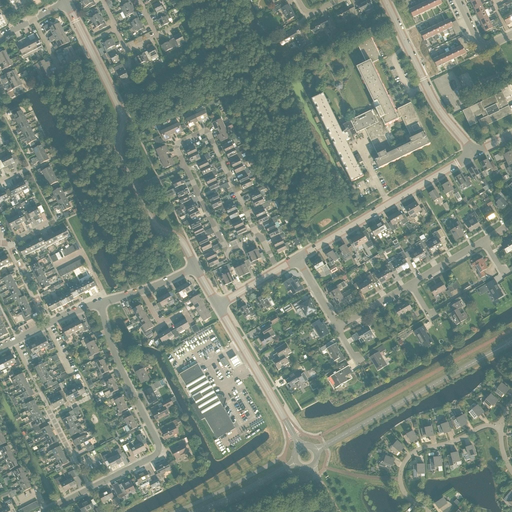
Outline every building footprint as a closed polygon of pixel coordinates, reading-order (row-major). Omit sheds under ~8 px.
[(85,0),(82,2),(84,7),(88,5),(90,8),(96,5),(94,2),(93,3),(91,0),(85,0)] [(121,7),(120,7),(123,12),(133,7),(132,5),(130,6),(129,3),(130,2),(129,0),(127,0),(123,2),(119,4),(121,7)] [(364,2),(358,5),(359,8),(356,10),(360,18),(366,15),(364,12),(365,11),(365,12),(370,10),(369,9),(373,7),(369,0),(367,0),(365,1),(363,2),(364,2)] [(424,12),(429,10),(426,2),(422,4),(420,0),(419,0),(418,1),(420,5),(424,12)] [(429,10),(435,7),(431,0),(429,0),(428,1),(427,0),(424,0),(426,2),(429,10)] [(471,5),(473,9),(482,5),(485,3),(484,1),(481,3),(479,0),(477,0),(471,3),(471,5)] [(418,15),(424,12),(420,5),(417,6),(415,2),(412,3),(414,8),(415,7),(418,15)] [(157,14),(156,14),(158,17),(167,12),(164,7),(162,7),(159,3),(153,6),(157,14)] [(295,16),(288,4),(284,7),(282,4),(273,9),(275,13),(281,9),(287,21),(295,16)] [(413,18),(418,15),(415,7),(414,8),(411,9),(409,5),(407,6),(409,11),(410,10),(413,18)] [(482,5),(473,9),(476,15),(485,11),(487,9),(486,7),(483,8),(482,5)] [(129,20),(132,18),(138,15),(136,12),(134,13),(133,10),(134,9),(133,7),(123,12),(125,17),(127,17),(129,20)] [(349,10),(347,7),(336,13),(340,20),(351,15),(352,17),(355,16),(352,9),(349,10)] [(94,17),(90,19),(92,23),(103,18),(101,16),(100,17),(99,14),(100,13),(98,10),(92,13),(94,17)] [(476,15),(479,20),(487,16),(485,11),(476,15)] [(170,19),(167,12),(158,17),(159,20),(158,20),(161,27),(170,22),(168,20),(170,19)] [(506,16),(503,17),(507,26),(511,23),(511,21),(509,14),(507,12),(505,13),(506,16)] [(133,21),(129,23),(132,28),(142,23),(141,21),(140,22),(138,19),(139,18),(138,15),(132,18),(133,21)] [(479,20),(481,26),(490,22),(487,16),(479,20)] [(104,20),(103,18),(92,23),(95,29),(99,27),(101,30),(107,26),(105,23),(104,24),(102,21),(104,20)] [(315,26),(312,28),(314,33),(328,26),(329,28),(333,27),(329,20),(327,21),(325,18),(314,24),(315,26)] [(490,22),(481,26),(484,32),(498,25),(499,28),(503,27),(499,18),(497,20),(498,23),(495,24),(494,20),(490,22)] [(451,26),(450,24),(451,23),(449,19),(443,22),(447,30),(446,30),(448,34),(450,33),(449,29),(452,27),(451,26)] [(443,32),(446,30),(447,30),(443,22),(437,25),(441,32),(440,33),(442,37),(445,36),(443,32)] [(46,30),(45,30),(46,32),(50,30),(52,33),(62,28),(59,23),(51,27),(50,24),(43,27),(45,27),(46,30)] [(132,28),(135,33),(138,31),(140,34),(146,31),(145,28),(143,29),(142,26),(143,25),(142,23),(132,28)] [(437,35),(440,33),(441,32),(437,25),(432,28),(435,35),(435,36),(437,40),(439,38),(437,35)] [(53,35),(49,38),(50,40),(64,33),(62,28),(52,33),(53,35)] [(288,33),(278,40),(282,46),(281,45),(288,41),(289,42),(295,39),(298,44),(297,45),(299,49),(305,45),(300,36),(302,35),(302,34),(301,35),(300,34),(300,33),(299,31),(297,32),(295,28),(288,33)] [(431,37),(435,36),(435,35),(432,28),(426,30),(429,38),(431,42),(433,41),(431,37)] [(426,40),(429,38),(426,30),(420,33),(424,40),(423,40),(425,45),(428,44),(426,40)] [(55,40),(57,43),(67,37),(64,33),(50,40),(51,42),(55,40)] [(33,41),(38,51),(43,48),(36,34),(34,35),(36,39),(33,41)] [(172,39),(176,48),(183,45),(182,43),(185,42),(180,34),(174,37),(175,38),(172,39)] [(67,37),(57,43),(58,45),(54,47),(55,50),(69,42),(67,37)] [(376,110),(373,111),(372,110),(350,121),(351,121),(346,123),(352,135),(365,129),(377,154),(379,158),(375,160),(379,169),(430,144),(426,135),(425,136),(423,132),(424,132),(410,103),(402,107),(401,106),(398,108),(398,109),(397,109),(398,110),(395,111),(372,63),(381,59),(371,37),(357,44),(366,63),(357,67),(377,109),(375,109),(376,110)] [(26,39),(34,53),(38,51),(33,41),(31,42),(28,38),(26,39)] [(26,44),(24,46),(29,55),(34,53),(26,39),(24,40),(26,44)] [(103,47),(106,53),(115,49),(114,46),(115,45),(112,39),(104,43),(105,46),(103,47)] [(170,52),(176,48),(172,39),(169,41),(169,42),(161,46),(164,52),(169,50),(170,52)] [(464,49),(463,50),(461,47),(461,46),(458,48),(456,44),(454,41),(455,41),(454,39),(451,40),(455,49),(459,57),(466,53),(464,49)] [(304,55),(317,47),(314,42),(301,49),(304,55)] [(17,44),(24,58),(29,55),(24,46),(21,47),(19,43),(17,44)] [(56,51),(57,53),(58,55),(62,53),(64,56),(74,51),(71,46),(64,50),(63,48),(56,51)] [(448,48),(450,52),(453,59),(459,57),(455,49),(452,51),(450,46),(448,48)] [(149,62),(155,59),(159,57),(153,47),(147,50),(148,51),(145,53),(149,62)] [(106,53),(110,59),(111,58),(114,63),(120,60),(116,52),(117,52),(115,49),(106,53)] [(450,52),(446,53),(444,49),(442,50),(444,54),(448,62),(453,59),(450,52)] [(61,61),(62,63),(76,56),(74,51),(64,56),(65,59),(61,61)] [(436,53),(438,57),(442,65),(448,62),(444,54),(441,56),(439,52),(436,53)] [(142,63),(143,65),(149,62),(145,53),(142,54),(142,55),(134,59),(137,65),(142,63)] [(433,54),(431,56),(433,60),(437,67),(442,65),(438,57),(435,59),(433,54)] [(0,59),(0,65),(10,60),(8,55),(0,59)] [(76,56),(62,63),(63,65),(67,63),(69,66),(79,61),(76,56)] [(13,65),(10,60),(0,65),(0,67),(1,67),(3,70),(13,65)] [(44,60),(34,65),(37,70),(51,63),(50,61),(45,63),(44,60)] [(52,65),(51,63),(37,70),(39,75),(49,70),(48,67),(52,65)] [(116,67),(113,68),(115,71),(118,77),(120,76),(122,81),(123,83),(126,82),(125,80),(129,78),(124,70),(125,70),(124,67),(118,69),(116,67)] [(2,80),(3,82),(17,75),(15,70),(5,75),(6,78),(2,80)] [(49,70),(39,75),(42,80),(56,73),(55,70),(50,73),(49,70)] [(496,74),(483,80),(486,85),(499,79),(496,74)] [(9,82),(10,85),(20,80),(17,75),(3,82),(4,84),(9,82)] [(463,93),(466,92),(458,77),(456,78),(463,93)] [(10,85),(11,88),(7,90),(8,92),(22,85),(20,80),(10,85)] [(470,108),(462,111),(470,126),(477,123),(474,117),(482,114),(484,118),(478,121),(482,128),(511,113),(511,112),(508,105),(506,100),(502,92),(498,94),(494,96),(477,104),(470,108)] [(354,140),(352,135),(346,123),(339,126),(323,94),(311,100),(351,182),(363,176),(357,164),(363,161),(359,154),(354,156),(346,141),(350,139),(351,141),(354,140)] [(419,99),(417,95),(408,99),(410,103),(419,99)] [(12,112),(13,115),(15,118),(12,119),(13,121),(24,116),(22,111),(19,112),(17,109),(12,112)] [(195,115),(198,122),(201,120),(202,123),(209,120),(204,110),(195,115)] [(186,119),(190,129),(197,126),(196,123),(198,122),(195,115),(186,119)] [(14,123),(17,122),(18,125),(27,120),(24,116),(13,121),(14,123)] [(221,119),(212,124),(215,130),(217,129),(219,131),(226,128),(221,119)] [(29,125),(27,120),(18,125),(20,127),(17,129),(18,131),(29,125)] [(169,127),(173,134),(175,133),(176,135),(183,132),(179,123),(169,127)] [(32,130),(29,125),(18,131),(19,133),(22,131),(23,134),(32,130)] [(160,131),(165,141),(171,138),(170,135),(173,134),(169,127),(160,131)] [(226,128),(219,131),(220,134),(217,135),(221,142),(230,137),(226,128)] [(20,140),(21,142),(23,141),(34,135),(32,130),(23,134),(25,137),(20,140)] [(37,140),(34,135),(23,141),(24,143),(27,141),(28,144),(29,144),(30,147),(36,144),(34,141),(37,140)] [(235,149),(232,143),(223,147),(226,153),(235,149)] [(29,149),(30,151),(31,153),(34,152),(36,154),(44,150),(42,145),(34,149),(33,147),(29,149)] [(189,150),(186,151),(185,151),(187,154),(189,156),(197,152),(194,145),(188,148),(189,150)] [(156,150),(160,159),(167,156),(166,153),(169,152),(166,146),(156,150)] [(234,155),(236,158),(242,155),(247,152),(246,150),(240,152),(238,147),(235,149),(226,153),(228,158),(234,155)] [(44,150),(36,154),(37,157),(34,159),(34,158),(31,159),(31,160),(30,160),(31,162),(32,162),(33,162),(47,155),(44,150)] [(511,158),(511,151),(502,156),(500,153),(494,156),(497,161),(505,157),(506,161),(511,158)] [(195,162),(200,159),(197,152),(189,156),(190,159),(189,160),(190,162),(195,160),(195,162)] [(12,169),(14,168),(12,164),(15,162),(11,155),(6,158),(12,169)] [(36,163),(39,161),(42,167),(48,164),(46,161),(49,160),(47,155),(33,162),(34,165),(36,163)] [(243,157),(242,155),(236,158),(237,160),(230,164),(231,167),(232,166),(233,168),(242,164),(244,163),(242,158),(243,157)] [(169,159),(167,156),(160,159),(165,169),(174,164),(171,158),(169,159)] [(204,162),(198,165),(199,167),(201,170),(210,166),(207,160),(210,159),(209,156),(203,159),(204,162)] [(10,170),(12,169),(6,158),(1,160),(5,167),(8,166),(10,170)] [(487,160),(481,163),(485,171),(490,169),(491,172),(496,169),(493,163),(490,165),(487,160)] [(244,163),(242,164),(233,168),(236,174),(242,171),(243,173),(249,171),(248,168),(247,168),(244,163)] [(210,175),(217,172),(216,169),(215,169),(212,164),(210,166),(201,170),(203,175),(209,172),(210,175)] [(48,165),(38,170),(40,175),(43,173),(45,176),(53,172),(51,167),(49,168),(48,165)] [(474,167),(468,170),(473,178),(476,176),(478,179),(481,178),(479,174),(474,167)] [(250,173),(249,171),(243,173),(244,176),(238,179),(241,184),(249,180),(247,175),(250,173)] [(56,177),(53,172),(45,176),(46,179),(43,181),(44,183),(56,177)] [(217,172),(210,175),(212,177),(206,180),(208,185),(217,181),(214,176),(218,174),(217,172)] [(461,174),(455,178),(460,185),(463,184),(463,185),(465,183),(467,187),(471,184),(467,177),(464,179),(461,174)] [(18,177),(16,178),(23,191),(24,194),(29,192),(29,191),(24,181),(21,183),(18,177)] [(56,177),(44,183),(45,185),(48,183),(50,186),(58,182),(56,177)] [(16,178),(17,180),(15,181),(17,185),(15,186),(18,194),(23,191),(16,178)] [(184,184),(181,179),(173,183),(175,188),(172,190),(173,192),(179,189),(178,187),(184,184)] [(252,185),(249,180),(241,184),(243,189),(252,185)] [(219,187),(217,181),(208,185),(211,191),(217,188),(218,190),(223,188),(229,185),(227,183),(221,186),(219,187)] [(449,182),(442,186),(445,190),(443,191),(445,194),(448,193),(451,197),(453,196),(452,193),(454,192),(453,190),(449,182)] [(7,190),(11,196),(15,205),(19,203),(15,196),(18,194),(15,186),(12,188),(9,184),(8,185),(9,188),(9,189),(7,190)] [(11,196),(7,190),(2,193),(0,188),(0,193),(4,201),(9,198),(8,197),(11,196)] [(53,190),(54,192),(53,192),(54,195),(51,196),(52,199),(64,193),(61,188),(58,189),(57,188),(53,190)] [(190,194),(188,195),(185,189),(180,192),(179,189),(173,192),(174,195),(177,194),(179,199),(190,194)] [(435,190),(429,194),(433,201),(437,199),(440,204),(443,203),(435,190)] [(260,194),(259,192),(251,196),(253,201),(264,196),(262,193),(260,194)] [(49,200),(50,202),(53,201),(56,199),(58,202),(66,198),(64,193),(52,199),(49,200)] [(496,203),(498,205),(496,206),(500,211),(502,209),(507,205),(502,199),(504,197),(500,193),(497,196),(500,199),(496,203)] [(179,205),(180,208),(186,205),(185,202),(190,200),(189,197),(191,196),(190,194),(179,199),(182,204),(179,205)] [(209,198),(211,203),(220,199),(218,194),(209,198)] [(262,205),(263,206),(269,203),(271,202),(271,201),(271,200),(266,202),(264,196),(253,201),(252,202),(255,207),(262,204),(262,205)] [(487,213),(484,215),(488,221),(496,216),(490,206),(493,204),(488,197),(484,200),(488,207),(484,209),(487,213)] [(54,210),(57,208),(69,203),(66,198),(58,202),(59,205),(56,206),(53,208),(54,210)] [(211,203),(214,209),(221,205),(222,208),(228,205),(227,202),(225,203),(224,202),(223,201),(222,202),(220,199),(211,203)] [(416,202),(410,205),(416,214),(419,212),(422,217),(426,214),(423,208),(420,209),(416,202)] [(57,208),(58,210),(61,209),(65,217),(70,215),(67,210),(71,208),(69,203),(57,208)] [(270,206),(269,203),(263,206),(264,209),(255,213),(257,219),(265,215),(266,215),(269,213),(266,208),(270,206)] [(188,207),(186,205),(180,208),(182,210),(186,208),(189,213),(198,209),(195,204),(188,207)] [(229,207),(228,205),(222,208),(223,210),(226,209),(228,214),(237,210),(234,205),(229,207)] [(412,216),(416,214),(410,205),(405,208),(409,216),(406,217),(410,224),(415,221),(412,216)] [(32,209),(38,220),(40,219),(38,215),(41,213),(38,207),(37,206),(32,209)] [(32,209),(25,212),(28,218),(30,217),(31,219),(34,217),(36,221),(38,220),(32,209)] [(200,215),(198,209),(189,213),(191,219),(186,222),(187,224),(193,221),(192,218),(200,215)] [(239,215),(237,210),(228,214),(231,219),(228,221),(229,223),(236,220),(234,218),(239,215)] [(24,222),(26,226),(31,224),(28,218),(24,211),(22,212),(22,213),(18,216),(21,223),(24,222)] [(399,212),(394,215),(398,222),(400,221),(403,225),(408,222),(405,217),(403,218),(399,212)] [(465,223),(470,232),(480,226),(475,219),(478,218),(474,212),(469,215),(472,219),(465,223)] [(269,213),(266,215),(257,219),(260,224),(269,220),(270,222),(277,219),(275,216),(271,218),(269,213)] [(394,215),(388,218),(392,224),(389,226),(392,231),(397,228),(395,224),(398,222),(394,215)] [(19,225),(21,223),(18,216),(13,218),(19,230),(21,229),(19,225)] [(8,221),(8,220),(4,221),(8,229),(11,227),(12,228),(15,227),(17,231),(19,230),(13,218),(8,221)] [(280,227),(277,219),(270,222),(272,224),(266,227),(268,233),(277,228),(279,228),(280,227)] [(237,223),(236,220),(229,223),(231,226),(233,225),(236,230),(244,226),(242,221),(237,223)] [(194,224),(193,221),(187,224),(188,226),(191,225),(193,231),(202,226),(199,221),(194,224)] [(456,240),(464,236),(460,230),(463,228),(458,221),(453,224),(456,228),(450,231),(456,240)] [(382,222),(376,225),(381,233),(384,231),(385,233),(391,230),(386,222),(383,224),(382,222)] [(376,225),(371,229),(372,231),(369,233),(374,240),(379,237),(378,235),(381,233),(376,225)] [(204,232),(202,226),(193,231),(196,236),(204,232)] [(247,231),(244,226),(236,230),(238,235),(236,236),(237,239),(243,236),(242,234),(247,231)] [(66,227),(60,230),(64,238),(65,240),(67,238),(66,237),(70,235),(66,227)] [(279,228),(277,228),(268,233),(271,238),(277,235),(278,238),(284,235),(283,232),(281,233),(279,228)] [(61,241),(61,240),(64,238),(60,230),(54,233),(58,241),(59,242),(61,241)] [(437,250),(443,247),(439,240),(444,236),(440,230),(432,234),(436,241),(433,242),(437,250)] [(54,233),(49,236),(53,244),(53,245),(56,244),(55,243),(58,241),(54,233)] [(357,237),(362,245),(365,243),(369,248),(374,245),(368,237),(366,238),(363,233),(357,237)] [(285,237),(284,235),(278,238),(279,240),(273,243),(276,248),(284,244),(282,239),(285,237)] [(43,239),(46,245),(47,247),(53,244),(49,236),(43,239)] [(43,247),(46,245),(43,239),(42,237),(36,240),(41,248),(41,249),(44,248),(43,247)] [(207,237),(198,241),(201,246),(209,242),(207,237)] [(357,237),(351,240),(354,245),(351,247),(355,253),(360,250),(358,247),(362,245),(357,237)] [(433,242),(430,239),(427,241),(426,238),(421,241),(425,248),(428,246),(432,254),(437,250),(433,242)] [(501,244),(507,253),(511,250),(511,238),(510,240),(510,241),(508,242),(506,240),(501,244)] [(38,251),(37,250),(41,248),(36,240),(31,243),(35,251),(35,252),(38,251)] [(209,242),(201,246),(203,251),(212,247),(209,242)] [(416,252),(420,260),(426,257),(421,250),(424,248),(420,242),(415,244),(419,251),(416,252)] [(25,246),(29,254),(30,255),(32,254),(32,253),(35,251),(31,243),(25,246)] [(287,249),(284,244),(276,248),(278,254),(287,249)] [(343,246),(339,248),(344,256),(347,254),(349,257),(352,256),(345,245),(344,244),(342,245),(343,246)] [(25,246),(19,249),(24,259),(27,257),(26,255),(29,254),(25,246)] [(257,249),(252,252),(256,260),(261,258),(263,260),(266,259),(263,253),(260,254),(257,249)] [(410,250),(405,253),(408,258),(410,256),(415,264),(420,260),(416,252),(412,255),(410,250)] [(334,254),(332,251),(326,255),(330,262),(328,263),(331,268),(330,269),(332,273),(337,270),(335,267),(336,267),(333,261),(337,259),(337,260),(340,259),(337,253),(334,254)] [(214,252),(205,256),(208,262),(217,258),(214,252)] [(257,263),(256,260),(252,252),(247,254),(249,259),(247,260),(250,267),(252,265),(257,262),(257,263)] [(401,258),(397,260),(399,262),(403,270),(409,267),(404,260),(407,258),(403,252),(398,254),(401,258)] [(6,255),(1,258),(5,266),(10,263),(6,255)] [(217,258),(208,262),(211,267),(216,264),(217,267),(224,264),(223,261),(219,263),(217,258)] [(483,271),(488,268),(482,258),(471,264),(474,268),(476,267),(480,273),(477,274),(480,279),(486,276),(483,271)] [(320,259),(312,263),(316,271),(321,268),(324,273),(329,270),(326,265),(324,266),(320,259)] [(240,267),(244,275),(249,273),(247,268),(250,267),(247,260),(244,262),(245,264),(240,267)] [(399,262),(397,260),(394,262),(393,261),(388,263),(391,268),(393,266),(398,274),(403,270),(399,262)] [(35,265),(31,267),(34,273),(42,269),(44,268),(43,265),(41,266),(39,263),(38,263),(37,261),(34,263),(35,265)] [(224,273),(225,275),(229,284),(234,281),(232,275),(234,274),(231,268),(229,264),(227,265),(229,269),(228,269),(230,273),(228,274),(227,272),(224,273)] [(385,271),(382,273),(386,280),(392,277),(389,272),(392,270),(388,264),(383,267),(385,271)] [(239,278),(244,275),(240,267),(235,269),(234,267),(231,268),(234,274),(236,273),(239,278)] [(42,269),(34,273),(37,278),(45,274),(46,273),(45,271),(43,272),(42,269)] [(224,286),(229,284),(225,275),(220,278),(217,273),(215,270),(213,272),(217,280),(220,279),(224,286)] [(381,284),(386,280),(382,273),(379,275),(376,271),(371,274),(375,281),(378,279),(381,284)] [(45,274),(37,278),(40,284),(47,280),(45,274)] [(4,281),(6,284),(14,280),(11,275),(1,280),(2,282),(4,281)] [(362,280),(364,283),(368,291),(374,288),(371,283),(374,281),(371,275),(362,280)] [(89,278),(90,279),(86,281),(90,289),(96,286),(91,277),(89,278)] [(303,289),(297,279),(293,281),(292,279),(283,284),(288,292),(291,290),(293,295),(303,289)] [(495,300),(503,295),(497,285),(498,285),(494,279),(476,290),(480,296),(489,290),(495,300)] [(5,288),(7,287),(9,290),(17,286),(14,280),(6,284),(4,286),(5,288)] [(47,280),(40,284),(42,290),(50,286),(47,280)] [(84,282),(80,284),(84,292),(90,289),(86,281),(85,280),(83,281),(84,282)] [(75,287),(79,295),(84,292),(80,284),(79,282),(77,283),(78,285),(75,287)] [(333,298),(333,299),(341,295),(339,291),(347,287),(344,282),(338,285),(340,288),(330,293),(331,295),(330,296),(332,299),(333,298)] [(358,282),(353,285),(357,291),(360,290),(363,294),(368,291),(364,283),(361,285),(358,282)] [(446,289),(442,282),(430,289),(434,296),(446,289)] [(450,292),(459,287),(456,282),(447,287),(450,292)] [(187,283),(182,286),(186,294),(192,291),(193,293),(196,291),(192,284),(189,286),(187,283)] [(9,290),(12,296),(20,292),(17,286),(9,290)] [(182,286),(176,290),(178,293),(176,294),(180,301),(182,299),(181,297),(186,294),(182,286)] [(73,298),(79,295),(75,287),(69,290),(70,292),(73,298)] [(15,302),(17,301),(23,297),(20,292),(12,296),(10,297),(11,299),(13,298),(15,302)] [(70,292),(64,295),(68,303),(74,300),(73,298),(70,292)] [(169,293),(163,296),(168,304),(173,301),(175,303),(178,302),(174,295),(171,297),(169,293)] [(343,299),(341,295),(333,299),(337,305),(346,300),(348,302),(354,299),(351,294),(343,299)] [(68,303),(64,295),(59,298),(63,306),(68,303)] [(202,301),(198,295),(190,300),(194,305),(202,301)] [(17,301),(19,306),(28,302),(25,296),(23,297),(17,301)] [(163,296),(158,300),(160,303),(157,304),(161,311),(163,309),(162,307),(168,304),(163,296)] [(264,302),(261,296),(255,300),(260,310),(265,307),(267,310),(272,307),(268,300),(264,302)] [(59,298),(53,301),(57,309),(63,306),(59,298)] [(307,310),(309,314),(316,310),(312,303),(310,304),(308,301),(304,303),(302,300),(293,305),(297,312),(302,309),(304,312),(307,310)] [(53,301),(47,303),(51,312),(57,309),(53,301)] [(205,306),(202,301),(194,305),(197,311),(205,306)] [(454,311),(450,314),(452,317),(457,325),(467,318),(464,313),(460,315),(457,310),(463,306),(460,301),(451,306),(454,311)] [(30,308),(28,302),(19,306),(22,312),(30,308)] [(411,318),(416,315),(411,306),(410,307),(407,302),(395,310),(399,317),(409,311),(411,313),(409,314),(411,318)] [(285,313),(293,308),(290,304),(282,308),(285,313)] [(143,311),(140,305),(133,310),(136,315),(143,311)] [(249,311),(246,305),(240,309),(245,318),(249,315),(251,318),(256,315),(252,309),(249,311)] [(208,312),(205,306),(197,311),(200,316),(208,312)] [(33,314),(30,308),(22,312),(19,314),(21,318),(24,316),(25,318),(33,314)] [(143,311),(136,315),(139,321),(147,316),(143,311)] [(208,312),(200,316),(203,322),(211,317),(208,312)] [(139,321),(142,326),(150,322),(147,316),(139,321)] [(185,319),(180,322),(185,330),(190,327),(185,319)] [(74,323),(78,331),(81,329),(83,332),(88,330),(84,323),(82,324),(80,321),(74,323)] [(318,321),(312,324),(320,338),(330,333),(324,322),(321,324),(318,321)] [(142,326),(140,327),(145,336),(152,332),(150,329),(153,327),(150,322),(142,326)] [(179,333),(185,330),(180,322),(174,326),(176,329),(174,330),(178,337),(180,336),(179,333)] [(74,323),(69,326),(72,334),(78,331),(74,323)] [(265,336),(260,339),(264,346),(273,340),(271,337),(275,334),(270,325),(261,330),(265,336)] [(69,326),(63,329),(65,333),(62,334),(66,341),(68,340),(68,339),(71,338),(69,335),(72,334),(69,326)] [(368,326),(356,332),(357,333),(357,334),(358,336),(359,336),(360,338),(363,337),(365,339),(367,342),(371,339),(369,336),(373,334),(368,326)] [(424,331),(422,327),(414,332),(421,344),(422,343),(424,346),(423,347),(423,348),(433,342),(430,337),(429,338),(424,331)] [(0,337),(0,338),(8,333),(5,328),(0,330),(0,337)] [(178,337),(174,330),(171,332),(169,329),(164,332),(168,340),(174,336),(175,339),(178,337)] [(164,332),(158,335),(160,338),(157,340),(161,347),(164,345),(163,343),(168,340),(164,332)] [(51,343),(49,344),(45,338),(43,339),(40,341),(44,348),(47,347),(49,351),(54,348),(51,343)] [(87,345),(89,350),(97,347),(94,341),(90,343),(89,340),(82,344),(83,347),(87,345)] [(35,344),(39,351),(41,355),(43,354),(41,350),(44,348),(40,341),(37,343),(37,342),(34,343),(35,344)] [(32,352),(30,354),(33,359),(37,357),(35,353),(39,351),(35,344),(31,345),(29,346),(32,352)] [(273,360),(279,370),(289,363),(285,356),(290,352),(285,344),(275,350),(279,357),(273,360)] [(327,348),(335,361),(337,360),(339,363),(344,360),(335,344),(329,347),(327,344),(320,348),(322,352),(327,348)] [(374,355),(370,358),(378,370),(386,365),(384,361),(379,353),(385,349),(383,346),(372,352),(374,355)] [(97,347),(89,350),(91,354),(88,355),(90,360),(97,357),(96,354),(100,352),(97,347)] [(18,360),(15,361),(12,354),(10,355),(10,356),(7,358),(11,365),(14,364),(16,368),(21,365),(18,360)] [(2,360),(5,368),(7,372),(10,371),(8,367),(11,365),(7,358),(4,359),(3,359),(1,360),(1,361),(2,360)] [(225,367),(229,364),(225,358),(221,360),(225,367)] [(236,358),(230,362),(235,369),(241,366),(236,358)] [(95,367),(97,366),(99,369),(106,365),(103,360),(100,361),(98,359),(91,363),(93,365),(94,365),(95,367)] [(149,366),(146,361),(139,364),(142,370),(136,373),(141,383),(149,379),(144,369),(149,366)] [(44,366),(48,364),(47,362),(43,364),(40,365),(35,368),(36,370),(37,370),(38,373),(46,369),(44,366)] [(338,372),(328,378),(334,389),(353,378),(349,373),(352,371),(349,366),(347,367),(345,363),(336,368),(338,372)] [(217,396),(198,364),(193,367),(187,370),(180,374),(196,402),(191,405),(200,420),(205,418),(217,439),(235,428),(223,407),(225,399),(222,398),(223,396),(219,395),(217,396)] [(98,373),(99,376),(98,376),(100,379),(107,376),(106,373),(109,371),(106,365),(99,369),(100,372),(98,373)] [(46,369),(38,373),(40,376),(39,377),(40,379),(41,378),(48,374),(49,375),(52,373),(51,370),(47,372),(46,369)] [(301,374),(299,371),(290,376),(289,375),(284,378),(288,384),(289,383),(290,385),(292,387),(290,388),(292,392),(298,388),(295,384),(299,381),(301,385),(306,382),(308,380),(304,373),(301,374)] [(18,383),(25,379),(24,376),(23,373),(11,379),(12,382),(16,380),(18,383)] [(41,378),(43,382),(42,382),(43,384),(44,384),(51,380),(55,378),(52,373),(49,375),(48,374),(41,378)] [(116,384),(113,378),(109,380),(108,378),(101,381),(102,384),(103,384),(104,386),(107,385),(109,388),(116,384)] [(19,385),(20,388),(28,384),(26,381),(27,381),(26,379),(25,379),(18,383),(14,385),(15,387),(19,385)] [(45,387),(46,389),(58,383),(57,381),(53,383),(51,380),(44,384),(45,387)] [(80,395),(81,395),(84,393),(84,394),(86,393),(85,390),(80,381),(78,382),(80,386),(77,388),(79,392),(80,395)] [(149,390),(144,393),(149,403),(157,399),(153,391),(162,386),(159,381),(148,387),(149,390)] [(509,389),(501,383),(495,392),(494,392),(501,397),(504,394),(505,395),(507,391),(509,389)] [(28,384),(20,388),(16,390),(18,393),(22,391),(23,394),(31,390),(29,387),(30,386),(28,384)] [(81,396),(81,395),(80,395),(79,392),(77,388),(75,384),(72,385),(74,389),(71,390),(75,398),(78,396),(79,397),(81,396)] [(107,399),(116,394),(115,391),(119,390),(116,384),(109,388),(110,390),(104,393),(107,399)] [(72,400),(75,398),(71,390),(68,392),(66,388),(64,389),(70,401),(72,400)] [(29,398),(34,395),(33,392),(32,393),(31,390),(23,394),(25,397),(21,399),(22,401),(23,401),(23,402),(29,399),(29,398)] [(61,390),(59,391),(57,393),(59,396),(56,398),(60,406),(63,404),(63,405),(66,403),(65,402),(67,401),(61,390)] [(497,401),(491,394),(483,402),(489,408),(492,405),(493,406),(496,402),(497,401)] [(51,396),(48,397),(49,398),(47,399),(50,404),(52,403),(55,409),(57,408),(57,407),(60,406),(56,398),(53,400),(51,396)] [(125,403),(122,397),(119,399),(117,396),(110,400),(112,403),(115,401),(118,406),(125,403)] [(164,407),(153,412),(157,420),(164,416),(165,418),(169,416),(168,415),(165,409),(173,404),(171,399),(162,403),(164,407)] [(28,407),(29,410),(37,406),(35,403),(36,402),(34,400),(28,404),(27,402),(22,405),(24,409),(28,407)] [(118,410),(119,413),(117,414),(119,416),(126,413),(124,410),(128,408),(125,403),(118,406),(119,410),(118,410)] [(30,412),(32,415),(39,411),(38,408),(37,405),(37,406),(29,410),(25,412),(26,414),(30,412)] [(483,413),(477,405),(469,412),(474,419),(477,416),(478,417),(481,415),(483,413)] [(32,415),(28,417),(29,419),(30,419),(31,422),(35,421),(42,417),(41,413),(40,411),(39,411),(32,415)] [(77,420),(76,417),(73,411),(66,414),(68,418),(63,420),(64,422),(66,425),(73,422),(77,420)] [(467,424),(463,415),(460,417),(458,414),(451,417),(457,428),(461,426),(461,427),(465,425),(467,424)] [(135,421),(132,416),(128,418),(127,415),(120,419),(121,421),(123,421),(124,423),(126,422),(127,425),(135,421)] [(35,430),(41,427),(40,425),(46,422),(44,420),(42,417),(35,421),(36,424),(32,426),(35,430)] [(173,426),(163,431),(167,439),(177,433),(175,428),(178,426),(177,423),(182,421),(180,418),(172,422),(173,426)] [(137,427),(135,421),(127,425),(129,428),(127,429),(128,431),(127,432),(128,435),(135,431),(134,429),(137,427)] [(68,431),(69,431),(76,427),(80,425),(79,423),(75,425),(73,422),(66,425),(67,429),(68,431)] [(449,432),(451,431),(447,422),(437,426),(440,434),(444,433),(444,434),(449,432)] [(42,429),(41,427),(35,430),(36,433),(38,432),(39,434),(43,432),(44,435),(52,431),(50,428),(51,428),(50,425),(42,429)] [(421,429),(422,437),(427,436),(427,437),(433,436),(431,426),(421,429)] [(69,431),(70,434),(71,437),(79,432),(80,434),(84,432),(82,428),(78,430),(76,427),(69,431)] [(52,431),(44,435),(40,437),(42,439),(45,437),(47,440),(55,437),(53,433),(52,431)] [(403,436),(407,444),(411,442),(417,439),(413,431),(403,436)] [(136,445),(140,453),(146,450),(143,443),(145,442),(141,434),(137,436),(140,443),(136,445)] [(75,443),(76,446),(84,442),(82,439),(86,437),(85,435),(73,441),(74,443),(75,443)] [(56,440),(55,437),(47,440),(49,444),(45,445),(46,448),(58,442),(57,440),(56,440)] [(179,446),(172,449),(177,459),(188,453),(184,447),(187,445),(186,443),(189,441),(187,438),(177,443),(179,446)] [(131,449),(135,456),(140,453),(136,445),(134,441),(126,445),(128,450),(131,449)] [(404,447),(397,441),(390,449),(396,455),(399,452),(400,452),(404,447)] [(92,445),(91,446),(90,444),(86,446),(84,442),(76,446),(78,450),(79,452),(86,448),(88,452),(94,448),(92,445)] [(475,454),(472,445),(466,447),(466,448),(462,450),(466,461),(470,459),(469,456),(475,454)] [(11,451),(8,446),(0,449),(2,455),(11,451)] [(53,453),(55,456),(62,452),(61,449),(61,448),(60,446),(48,452),(49,455),(53,453)] [(113,457),(117,465),(123,462),(120,455),(122,454),(120,448),(115,451),(117,455),(113,457)] [(11,451),(2,455),(5,460),(13,456),(11,451)] [(56,458),(58,461),(65,457),(63,454),(64,454),(63,452),(62,452),(55,456),(51,458),(52,460),(56,458)] [(460,461),(457,452),(451,454),(451,455),(447,456),(450,467),(452,467),(454,466),(455,464),(456,462),(460,461)] [(108,461),(112,467),(117,465),(113,457),(109,459),(107,455),(103,457),(105,462),(108,461)] [(13,456),(5,460),(7,465),(15,461),(13,456)] [(379,465),(390,469),(391,465),(392,466),(395,459),(386,456),(384,460),(381,462),(379,465)] [(64,469),(62,466),(68,463),(67,460),(67,461),(65,457),(58,461),(59,464),(55,466),(56,469),(55,469),(57,472),(64,469)] [(431,470),(431,471),(434,470),(437,469),(438,466),(442,466),(440,457),(434,458),(434,459),(430,459),(430,464),(428,465),(428,471),(431,470)] [(15,461),(7,465),(10,470),(18,466),(15,461)] [(166,461),(156,466),(159,473),(156,475),(159,480),(161,484),(165,482),(163,478),(165,477),(163,473),(170,470),(166,461)] [(414,478),(418,476),(421,474),(424,474),(424,464),(417,464),(417,465),(413,466),(414,478)] [(13,472),(16,477),(24,473),(21,468),(20,469),(16,471),(13,472)] [(71,478),(67,481),(71,488),(77,485),(73,478),(76,477),(73,471),(68,473),(71,478)] [(147,471),(136,477),(140,484),(142,487),(150,483),(153,489),(160,485),(158,479),(152,482),(150,479),(150,478),(147,471)] [(26,478),(24,473),(16,477),(18,482),(26,478)] [(62,485),(65,491),(71,488),(67,481),(63,482),(60,477),(55,480),(59,486),(62,485)] [(29,483),(26,478),(18,482),(21,487),(29,483)] [(121,488),(116,490),(118,496),(123,493),(126,492),(127,494),(135,490),(130,480),(122,484),(119,485),(121,488)] [(21,493),(23,492),(31,488),(29,483),(21,487),(22,490),(20,491),(21,493)] [(511,488),(511,489),(503,500),(510,506),(511,505),(511,488)] [(110,490),(99,495),(103,503),(112,498),(115,505),(120,503),(117,497),(115,499),(110,490)] [(443,498),(435,503),(439,509),(440,508),(442,511),(446,509),(448,511),(454,508),(452,505),(448,502),(445,501),(443,498)] [(7,507),(3,509),(4,511),(12,511),(12,509),(15,508),(10,499),(5,501),(7,507)] [(93,506),(89,500),(80,505),(83,511),(84,511),(93,508),(95,511),(100,511),(97,504),(93,506)]
